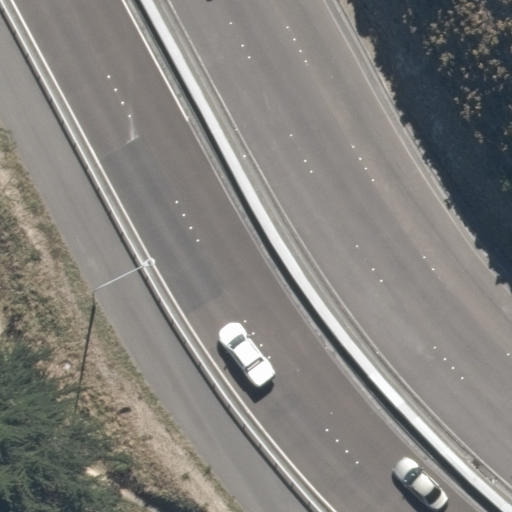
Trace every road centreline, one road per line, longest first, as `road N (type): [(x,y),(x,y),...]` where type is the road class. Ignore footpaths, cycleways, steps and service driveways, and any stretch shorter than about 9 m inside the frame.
road 1 (secondary): [(411,511),(345,449),(196,262),(69,0)]
road 2 (secondary): [(248,0),(347,188),(467,357),(511,395)]
